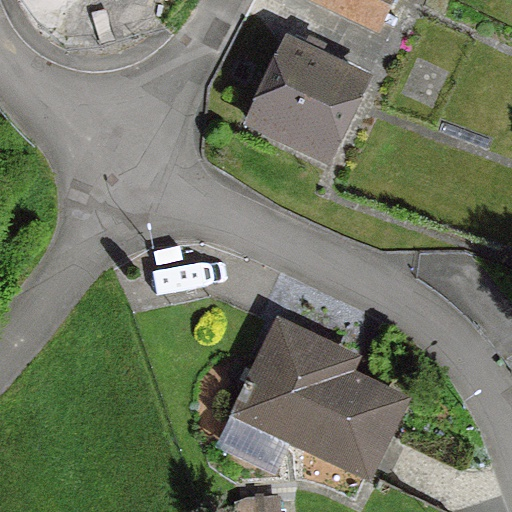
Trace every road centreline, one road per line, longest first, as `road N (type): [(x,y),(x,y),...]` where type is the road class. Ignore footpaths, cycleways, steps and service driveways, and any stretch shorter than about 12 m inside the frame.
road 1 (residential): [(131,164),(174,197),(405,307),(461,364),(511,475)]
road 2 (residential): [(0,348),(131,164)]
road 3 (residential): [(131,164),(223,0)]
road 4 (residential): [(0,53),(131,164)]
